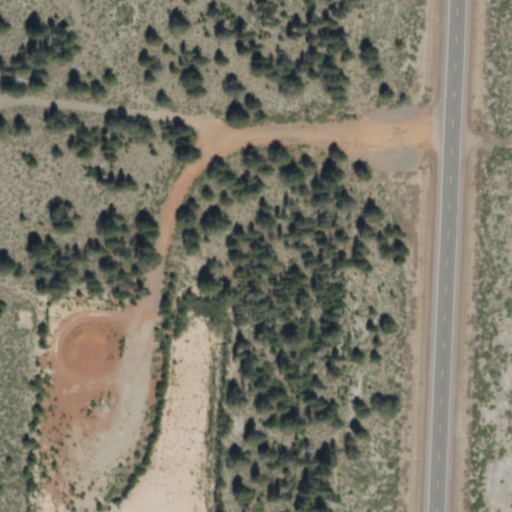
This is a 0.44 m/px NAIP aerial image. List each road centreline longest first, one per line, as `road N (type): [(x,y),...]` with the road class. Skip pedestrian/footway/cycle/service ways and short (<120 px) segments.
road 1 (trunk): [(432,511),(453,0)]
road 2 (track): [(448,139),(223,130),(0,100)]
